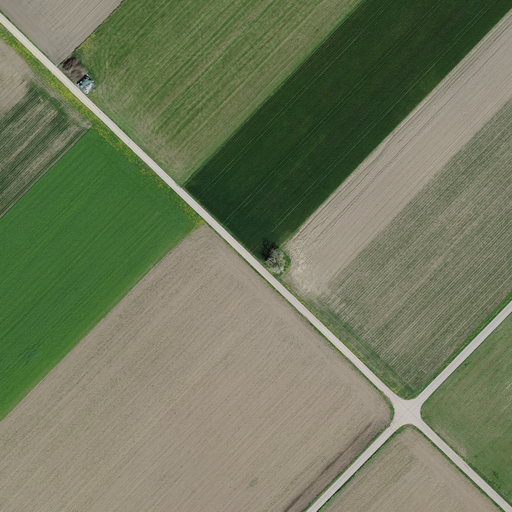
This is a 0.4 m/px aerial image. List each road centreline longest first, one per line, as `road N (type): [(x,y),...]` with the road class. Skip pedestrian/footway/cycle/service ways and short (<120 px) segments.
road 1 (track): [(507,511),(0,21)]
road 2 (track): [(407,415),(511,308)]
road 3 (residential): [(312,511),(407,415)]
